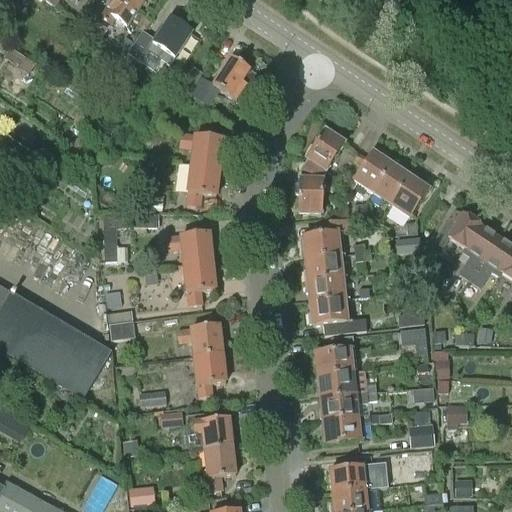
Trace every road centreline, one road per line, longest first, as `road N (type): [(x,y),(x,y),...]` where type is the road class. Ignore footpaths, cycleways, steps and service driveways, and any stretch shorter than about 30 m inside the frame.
road 1 (residential): [(283,511),(255,193),(264,149),(320,60)]
road 2 (residential): [(511,189),(320,60)]
